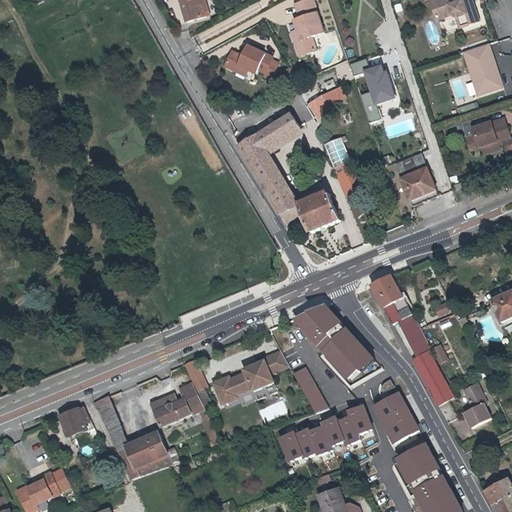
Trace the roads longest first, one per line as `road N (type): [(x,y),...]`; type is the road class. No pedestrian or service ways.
road 1 (primary): [(314,287),(0,421)]
road 2 (residential): [(314,287),(144,0)]
road 3 (unclassified): [(482,511),(410,377),(333,279)]
road 4 (primary): [(511,206),(333,279)]
